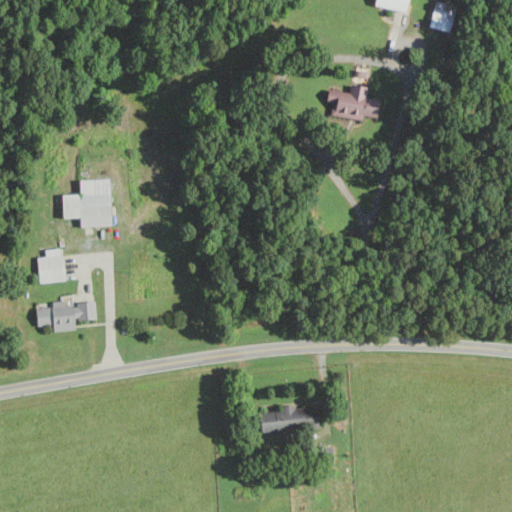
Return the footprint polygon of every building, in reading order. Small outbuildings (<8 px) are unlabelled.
[(403,13),(406,0),(372,0),(372,5),(403,13)] [(447,32),(452,10),(440,7),(438,17),(433,16),(435,11),(436,11),(438,3),(434,2),(428,27),(447,32)] [(349,93),(328,90),(324,114),(360,120),(360,117),(375,119),(378,100),(364,97),(366,88),(350,85),(349,93)] [(110,225),(108,177),(77,178),(77,192),(59,193),(60,217),(78,216),(78,226),(110,225)] [(43,248),(43,256),(36,256),(37,282),(62,281),(61,248),(43,248)] [(34,308),(35,324),(51,323),(51,331),(73,329),(72,319),(95,317),(93,300),(63,303),(63,300),(50,301),(50,307),(34,308)] [(259,430),(319,425),(317,405),(258,409),(259,430)]
